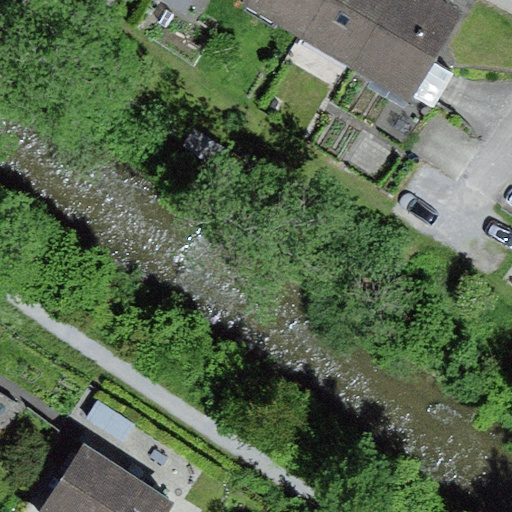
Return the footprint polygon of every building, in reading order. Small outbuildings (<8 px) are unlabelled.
[(195,0),(155,0),(186,17),(195,0)] [(243,0),(251,4),(245,13),(303,44),(327,0),(243,0)] [(327,0),(303,44),(349,73),(391,0),(327,0)] [(438,0),(391,0),(349,73),(411,109),(416,101),(432,111),(450,81),(431,70),(463,14),(438,0)] [(170,511),(173,508),(84,452),(45,511),(170,511)]
